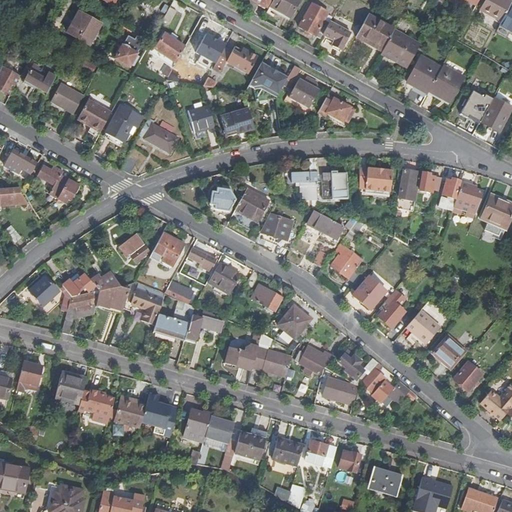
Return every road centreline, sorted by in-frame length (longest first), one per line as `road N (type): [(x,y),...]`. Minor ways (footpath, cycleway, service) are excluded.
road 1 (residential): [(511,476),(0,331)]
road 2 (residential): [(135,190),(334,310),(511,467)]
road 3 (residential): [(460,147),(452,153),(297,146),(135,190)]
road 4 (residential): [(198,0),(460,147)]
road 5 (residential): [(135,190),(43,248),(0,287)]
road 6 (residential): [(0,118),(135,190)]
